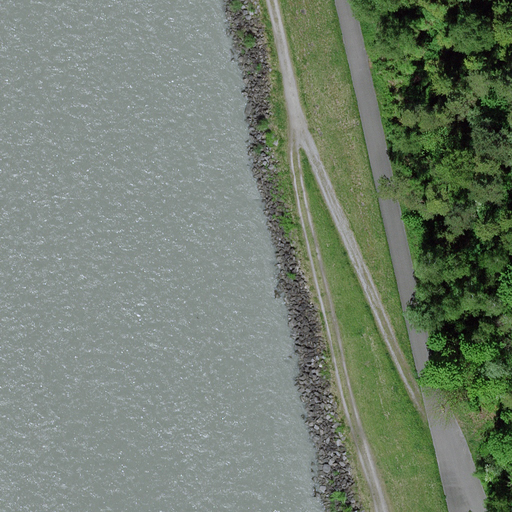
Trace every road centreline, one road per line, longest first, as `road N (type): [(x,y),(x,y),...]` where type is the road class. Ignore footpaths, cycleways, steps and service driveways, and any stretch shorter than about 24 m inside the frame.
road 1 (track): [(382,511),(301,198),(295,115),(271,0)]
road 2 (track): [(451,445),(415,395),(295,115)]
